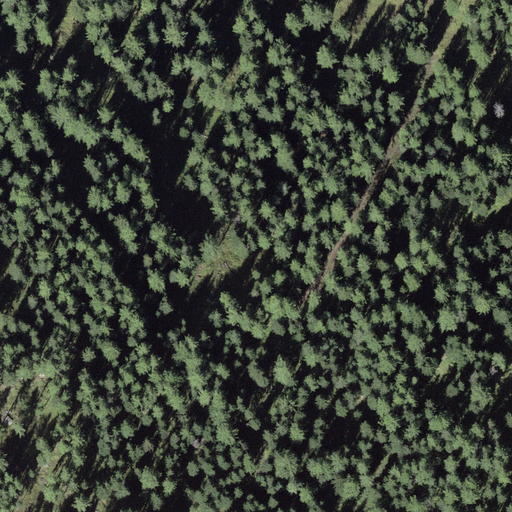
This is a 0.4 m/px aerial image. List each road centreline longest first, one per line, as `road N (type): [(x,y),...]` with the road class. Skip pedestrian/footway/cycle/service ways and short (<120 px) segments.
road 1 (track): [(235,511),(247,500),(283,326),(416,103),(437,0)]
road 2 (track): [(156,0),(0,81)]
